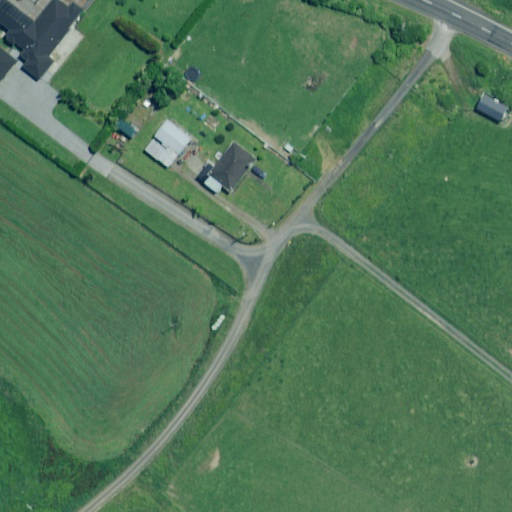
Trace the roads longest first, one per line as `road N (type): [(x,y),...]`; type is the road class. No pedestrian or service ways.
road 1 (residential): [(450,12),(281,230),(189,401),(83,511)]
road 2 (unknown): [(13,68),(19,101),(261,270)]
